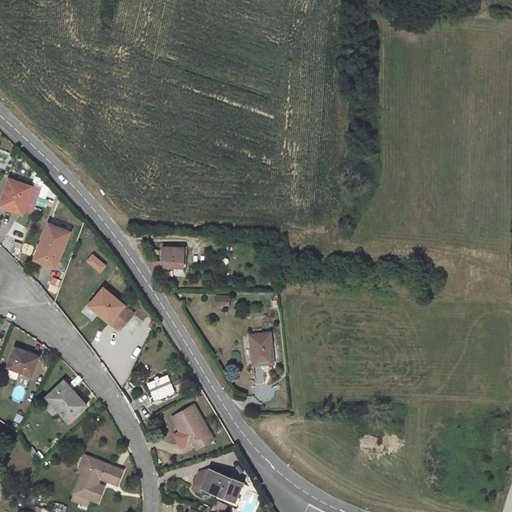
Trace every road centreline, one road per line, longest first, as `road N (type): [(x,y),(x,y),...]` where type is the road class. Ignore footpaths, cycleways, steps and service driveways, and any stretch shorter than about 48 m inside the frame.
road 1 (tertiary): [(0,116),(91,206),(249,443),(303,490)]
road 2 (residential): [(146,511),(143,468),(112,396),(33,308)]
